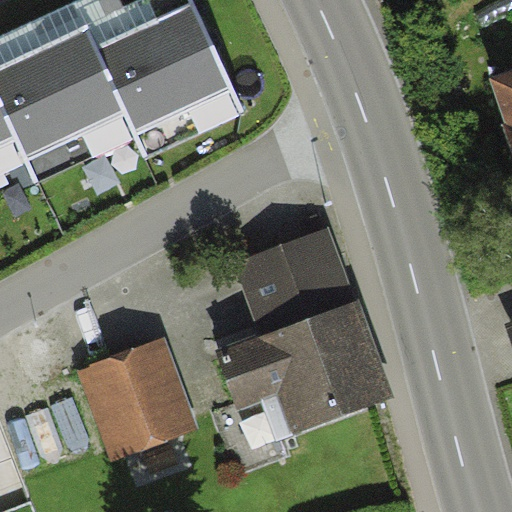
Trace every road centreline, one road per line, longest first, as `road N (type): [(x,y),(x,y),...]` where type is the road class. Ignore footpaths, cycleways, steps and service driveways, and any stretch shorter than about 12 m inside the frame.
road 1 (residential): [(0,311),(366,116)]
road 2 (primary): [(366,116),(478,511)]
road 3 (primary): [(317,0),(366,116)]
